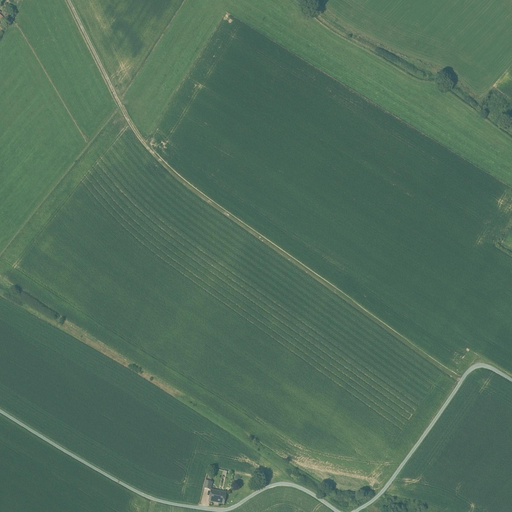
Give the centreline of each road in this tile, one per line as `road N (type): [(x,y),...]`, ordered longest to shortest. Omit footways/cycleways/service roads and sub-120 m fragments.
road 1 (track): [(461,380),(161,161),(122,107),(70,0)]
road 2 (track): [(340,511),(285,482),(222,508),(156,498),(0,409)]
road 3 (track): [(511,379),(486,364),(471,368),(385,489),(355,511)]
